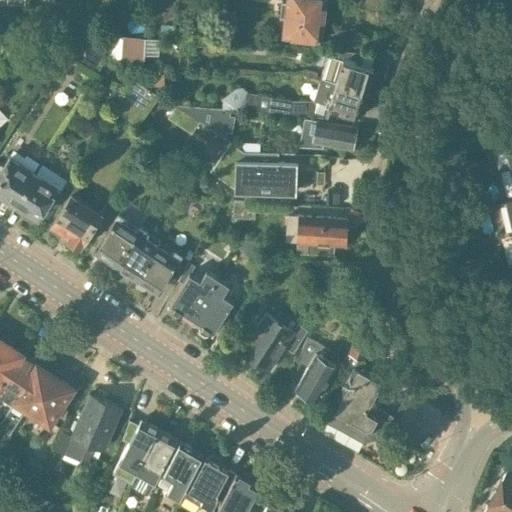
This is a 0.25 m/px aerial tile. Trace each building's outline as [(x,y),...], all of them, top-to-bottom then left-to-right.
[(282,0),(280,15),(285,15),(283,35),(322,40),(327,0),(282,0)] [(124,16),(109,13),(106,29),(120,32),(124,16)] [(112,40),(98,31),(90,45),(104,54),(112,40)] [(124,39),(122,59),(144,61),(145,40),(124,39)] [(332,49),(331,53),(328,53),(321,77),(368,90),(370,81),(374,81),(377,73),(374,70),(375,67),(362,63),(366,51),(332,49)] [(152,68),(152,84),(165,84),(165,68),(152,68)] [(360,114),(361,112),(365,111),(367,103),(365,100),(368,90),(321,77),(314,100),(312,116),(330,118),(332,105),(360,114)] [(159,94),(137,79),(116,108),(138,124),(159,94)] [(118,82),(110,93),(118,99),(126,88),(118,82)] [(237,85),(223,97),(222,107),(224,107),(231,108),(293,114),(294,99),(250,92),(243,86),(237,85)] [(225,137),(231,108),(224,107),(224,108),(176,103),(175,104),(176,105),(185,111),(225,137)] [(169,115),(178,121),(185,111),(176,105),(169,115)] [(323,147),(324,143),(354,148),(358,126),(317,119),(304,117),(299,146),(323,147)] [(0,190),(17,202),(20,197),(37,171),(35,169),(40,162),(24,152),(37,131),(20,120),(5,145),(15,151),(12,155),(11,154),(4,163),(0,160),(0,190)] [(511,196),(507,198),(511,219),(511,245),(506,247),(509,261),(511,260),(511,133),(510,134),(507,120),(490,124),(496,151),(508,149),(511,165),(511,196)] [(285,161),(285,160),(279,160),(279,151),(244,149),(232,140),(211,169),(235,186),(235,190),(284,192),(284,191),(294,191),(295,162),(285,161)] [(20,197),(17,202),(31,211),(34,206),(42,211),(59,185),(63,187),(68,179),(43,162),(37,171),(20,197)] [(68,233),(88,202),(73,192),(52,223),(68,233)] [(255,217),(256,200),(234,199),(233,216),(255,217)] [(118,260),(138,228),(126,221),(128,217),(121,212),(124,206),(115,200),(103,220),(111,224),(97,246),(118,260)] [(103,212),(88,202),(68,233),(70,234),(69,236),(70,237),(68,240),(79,247),(81,244),(82,245),(103,212)] [(347,244),(349,217),(288,213),(286,240),(297,241),(297,251),(333,254),(334,243),(347,244)] [(140,225),(138,228),(118,260),(139,274),(159,242),(147,234),(149,231),(140,225)] [(257,241),(243,239),(237,246),(253,256),(257,241)] [(159,242),(139,274),(160,287),(170,272),(180,278),(190,261),(192,258),(174,246),(171,250),(159,242)] [(170,303),(192,318),(219,276),(207,268),(201,278),(192,272),(197,265),(190,261),(180,278),(184,281),(170,303)] [(231,284),(219,276),(192,318),(214,332),(235,300),(225,294),(231,284)] [(266,311),(250,336),(240,330),(231,344),(270,369),(285,345),(294,351),(308,329),(298,322),(294,329),(266,311)] [(358,329),(374,335),(379,320),(363,315),(358,329)] [(345,361),(351,364),(361,370),(366,373),(365,359),(374,335),(358,329),(345,361)] [(330,348),(307,335),(297,358),(308,365),(296,386),(317,398),(337,363),(325,356),(330,348)] [(0,380),(20,351),(0,338),(0,380)] [(20,351),(0,380),(0,402),(7,392),(16,399),(39,364),(20,351)] [(4,424),(2,427),(11,433),(28,406),(50,420),(72,386),(39,364),(16,399),(1,422),(4,424)] [(366,373),(361,370),(351,364),(344,375),(348,377),(325,419),(363,441),(382,437),(394,415),(374,404),(380,393),(384,383),(366,373)] [(75,435),(67,452),(84,459),(90,446),(94,448),(96,444),(106,449),(123,407),(91,393),(73,434),(75,435)] [(133,480),(134,481),(138,470),(157,436),(161,428),(142,418),(141,418),(114,470),(116,471),(117,468),(131,475),(132,475),(130,478),(134,480),(133,480)] [(138,470),(134,481),(148,488),(154,478),(156,479),(178,437),(161,428),(157,436),(138,470)] [(159,481),(168,486),(168,487),(180,495),(203,452),(181,439),(159,481)] [(237,472),(229,468),(230,467),(220,462),(221,456),(214,451),(209,455),(207,454),(189,486),(190,486),(186,493),(200,501),(202,498),(212,504),(220,491),(217,489),(220,484),(227,488),(219,504),(215,511),(216,511),(234,479),(238,472),(237,472)] [(20,471),(35,479),(44,464),(30,455),(20,471)] [(511,511),(511,469),(508,467),(482,511),(511,511)] [(217,511),(246,511),(248,510),(246,509),(259,485),(250,480),(251,474),(244,469),(239,473),(238,472),(234,479),(216,511),(217,511)] [(62,486),(69,480),(63,473),(56,479),(62,486)] [(47,511),(54,499),(37,492),(29,511),(47,511)] [(299,511),(300,511),(272,493),(262,511),(299,511)]
